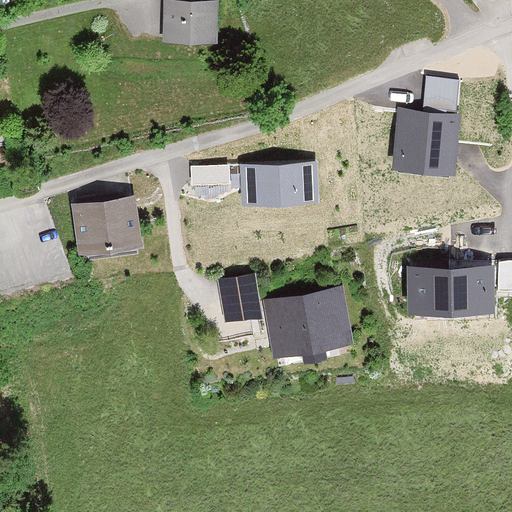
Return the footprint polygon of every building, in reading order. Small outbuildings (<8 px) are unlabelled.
[(166,0),(166,39),(214,40),(215,0),(166,0)] [(426,76),(422,110),(454,113),(458,80),(426,76)] [(422,110),(399,109),(393,170),(455,176),(461,114),(454,113),(422,110)] [(315,157),(242,161),(244,200),(317,196),(315,157)] [(194,159),(195,179),(235,177),(234,158),(194,159)] [(75,199),(81,248),(138,241),(131,192),(75,199)] [(493,268),(406,270),(407,313),(494,310),(493,268)] [(218,277),(226,317),(263,310),(255,270),(218,277)] [(268,298),(278,354),(351,341),(341,285),(268,298)]
